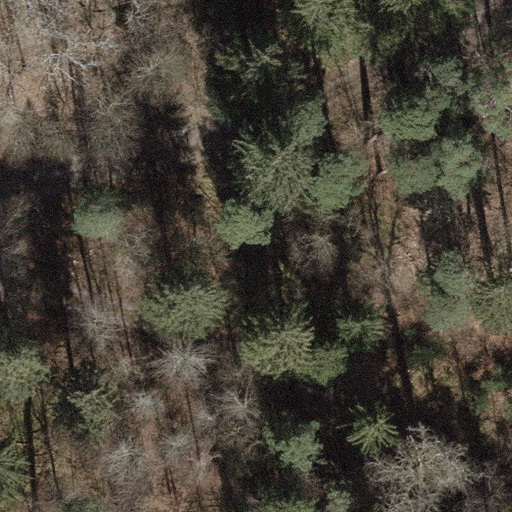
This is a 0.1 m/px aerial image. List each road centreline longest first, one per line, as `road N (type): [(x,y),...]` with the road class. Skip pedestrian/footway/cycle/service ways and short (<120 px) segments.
road 1 (track): [(511,488),(401,418),(0,263)]
road 2 (track): [(0,201),(163,160),(409,63),(511,5)]
